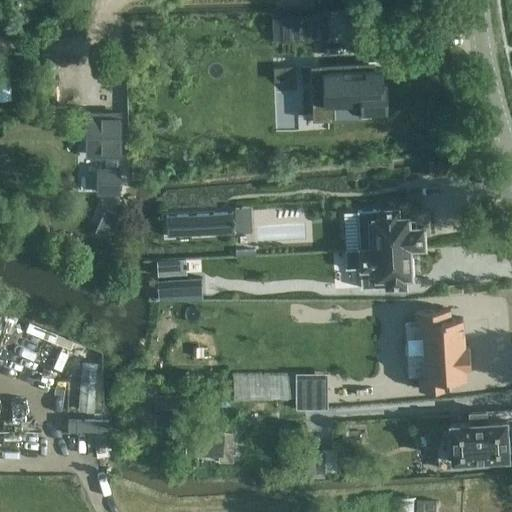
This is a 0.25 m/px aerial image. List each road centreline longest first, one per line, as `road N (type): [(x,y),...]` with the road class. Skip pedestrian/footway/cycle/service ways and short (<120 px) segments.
road 1 (unknown): [(253,421),(511,406)]
road 2 (tertiary): [(511,164),(476,0)]
